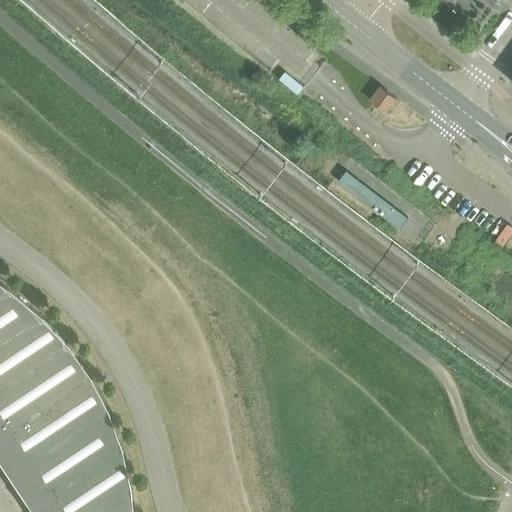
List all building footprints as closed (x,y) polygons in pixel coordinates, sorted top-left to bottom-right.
[(385,111),(395,98),(381,87),(371,99),(385,111)] [(346,171),(338,181),(400,229),(409,218),(346,171)] [(0,339),(38,314),(7,289),(0,293),(0,339)] [(0,386),(65,343),(38,314),(0,339),(0,386)] [(0,432),(87,375),(65,343),(0,386),(0,432)] [(0,463),(7,474),(105,409),(87,375),(0,432),(0,463)] [(29,507),(119,446),(105,409),(7,474),(29,507)] [(32,511),(90,511),(128,487),(119,446),(29,507),(32,511)] [(130,511),(128,487),(90,511),(130,511)]
